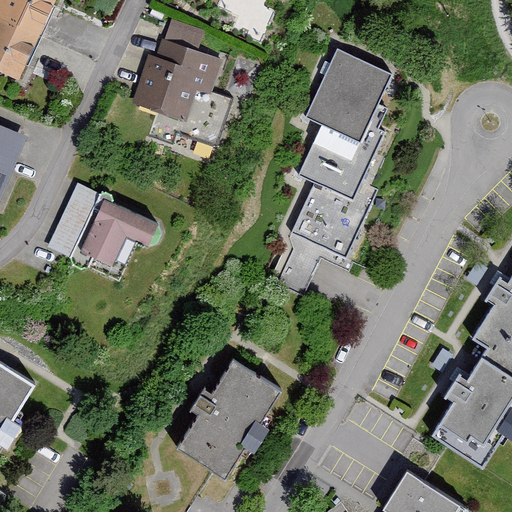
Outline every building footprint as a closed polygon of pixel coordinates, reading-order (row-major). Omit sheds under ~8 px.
[(52,0),(0,0),(0,67),(17,75),(52,0)] [(159,61),(151,58),(135,102),(159,110),(150,136),(172,143),(176,133),(216,146),(232,100),(209,92),(220,61),(195,53),(202,32),(172,22),(159,61)] [(393,74),(337,48),(304,118),(321,126),(298,176),(314,183),(292,232),(299,236),(277,283),(303,295),(325,247),(347,257),(378,189),(361,181),(384,132),(377,129),(387,109),(379,105),(393,74)] [(0,191),(23,138),(0,128),(0,191)] [(158,225),(99,198),(72,257),(73,265),(82,269),(91,266),(119,279),(137,241),(148,246),(157,244),(161,234),(158,225)] [(511,278),(508,285),(499,279),(487,299),(494,304),(472,339),(488,349),(469,380),(459,374),(444,398),(452,402),(431,436),(482,468),(503,434),(511,439),(511,437),(511,278)] [(282,389),(233,359),(211,395),(203,390),(191,411),(197,415),(175,451),(225,482),(246,447),(254,452),(267,430),(259,425),(282,389)] [(34,386),(0,364),(0,444),(7,449),(20,427),(12,422),(34,386)] [(458,511),(461,508),(406,473),(383,510),(386,511),(458,511)]
